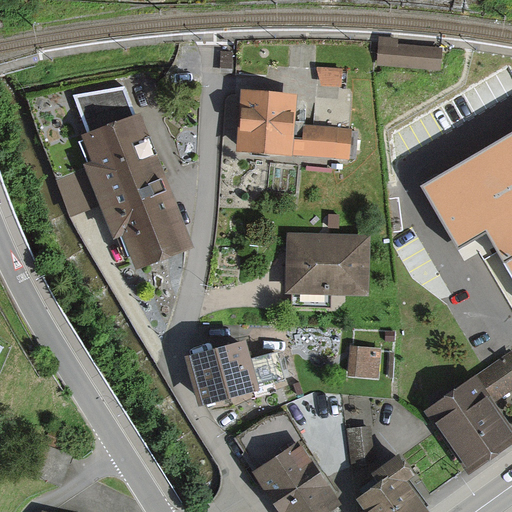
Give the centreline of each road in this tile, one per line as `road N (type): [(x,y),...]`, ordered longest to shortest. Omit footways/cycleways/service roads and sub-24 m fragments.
road 1 (residential): [(216,60),(202,250),(182,370),(189,402),(236,489),(237,501),(222,511)]
road 2 (unknown): [(216,60),(279,41),(406,41),(468,52)]
road 3 (unclassified): [(121,453),(0,240)]
